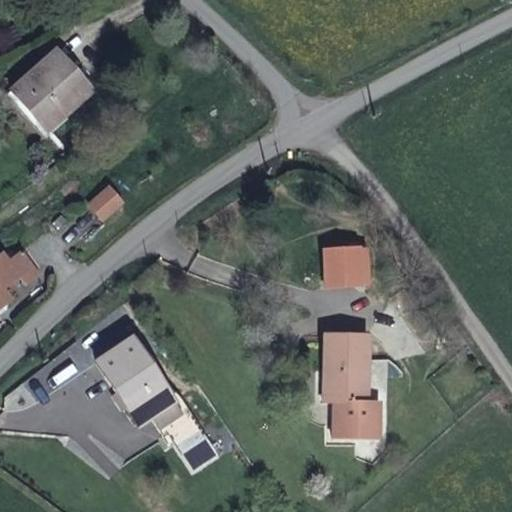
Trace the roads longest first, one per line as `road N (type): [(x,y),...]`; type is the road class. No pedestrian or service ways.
road 1 (unclassified): [(328,125),(85,280),(0,365)]
road 2 (residential): [(511,378),(328,125)]
road 3 (unclassified): [(511,26),(328,125)]
road 4 (unclassified): [(187,0),(328,125)]
